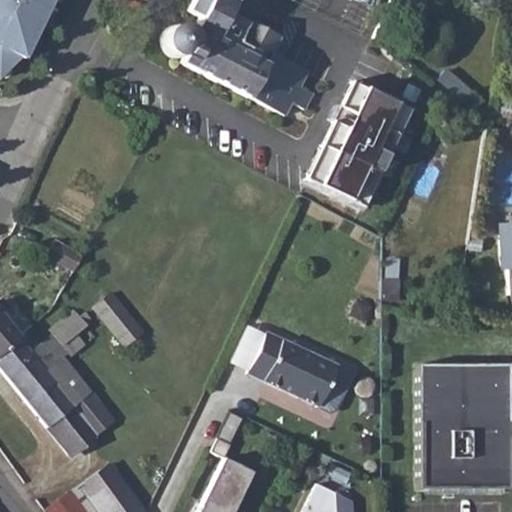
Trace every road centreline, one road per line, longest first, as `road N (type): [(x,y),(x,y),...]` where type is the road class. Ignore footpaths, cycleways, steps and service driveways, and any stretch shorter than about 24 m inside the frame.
road 1 (unknown): [(302,151),(78,31)]
road 2 (residential): [(19,154),(93,0)]
